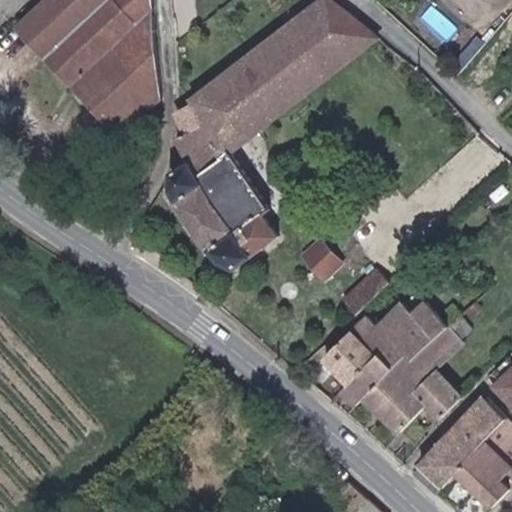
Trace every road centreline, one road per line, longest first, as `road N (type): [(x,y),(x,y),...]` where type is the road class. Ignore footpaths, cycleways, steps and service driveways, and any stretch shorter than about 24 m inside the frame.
road 1 (primary): [(425,511),(291,393),(114,262)]
road 2 (residential): [(172,0),(177,110),(170,156),(114,262)]
road 3 (primary): [(114,262),(0,186)]
